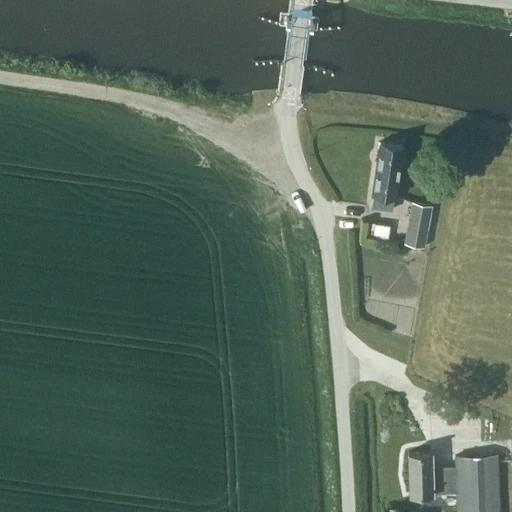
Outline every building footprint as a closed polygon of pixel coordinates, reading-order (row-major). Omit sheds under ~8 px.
[(347,114),(361,115),(363,102),(349,100),(347,114)] [(394,195),(401,144),(379,141),(372,193),(373,193),(372,206),(391,209),(393,195),(394,195)] [(411,201),(403,243),(424,247),(432,205),(411,201)] [(389,236),(389,221),(366,221),(366,236),(389,236)] [(407,452),(409,493),(456,492),(456,511),(498,511),(496,454),(454,455),(455,466),(431,467),(431,451),(407,452)]
